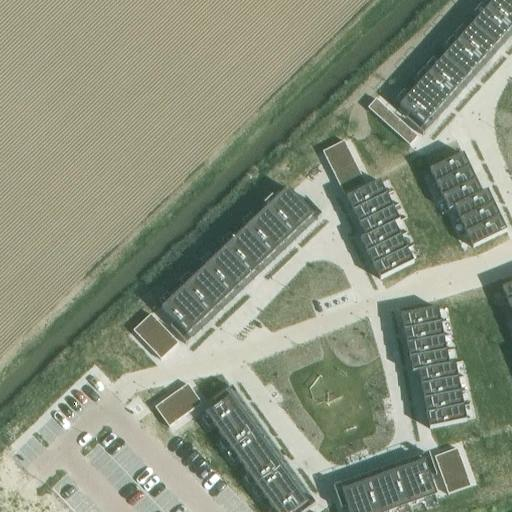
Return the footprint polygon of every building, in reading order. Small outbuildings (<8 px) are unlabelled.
[(511,0),(495,0),(387,103),(409,126),(511,25),(511,0)] [(376,101),(368,110),(409,148),(418,139),(376,101)] [(345,142),(323,152),(344,195),(366,185),(363,179),(345,142)] [(444,159),(409,172),(425,213),(431,211),(445,250),(481,238),(465,197),(460,199),(444,159)] [(383,176),(349,190),(364,229),(358,230),(372,271),(408,258),(394,218),(399,216),(383,176)] [(267,183),(143,300),(169,327),(293,211),(267,183)] [(151,315),(134,331),(161,360),(178,344),(151,315)] [(464,318),(425,322),(430,379),(435,378),(442,435),(477,433),(474,377),(469,377),(464,318)] [(188,385),(155,408),(169,427),(202,404),(188,385)] [(305,511),(219,417),(195,438),(262,511),(305,511)] [(458,450),(435,458),(448,495),(471,488),(458,450)] [(426,465),(345,496),(350,511),(406,511),(439,500),(426,465)]
